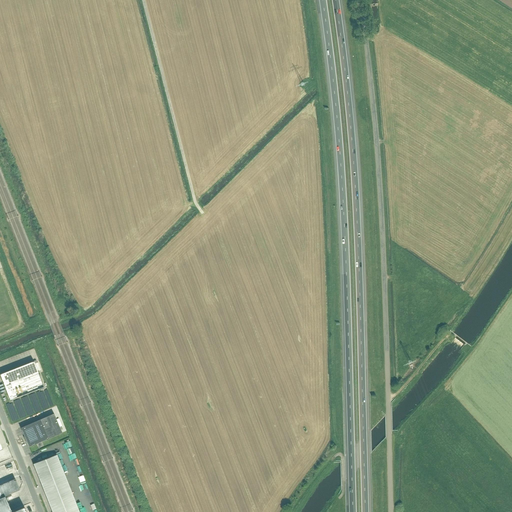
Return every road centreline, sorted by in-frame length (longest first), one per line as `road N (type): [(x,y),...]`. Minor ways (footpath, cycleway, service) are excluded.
road 1 (unclassified): [(390,511),(381,211),(359,0)]
road 2 (motorway): [(323,0),(342,186),(352,511)]
road 3 (motorway): [(365,511),(355,186),(336,0)]
road 4 (track): [(328,511),(343,491),(340,454),(291,511)]
